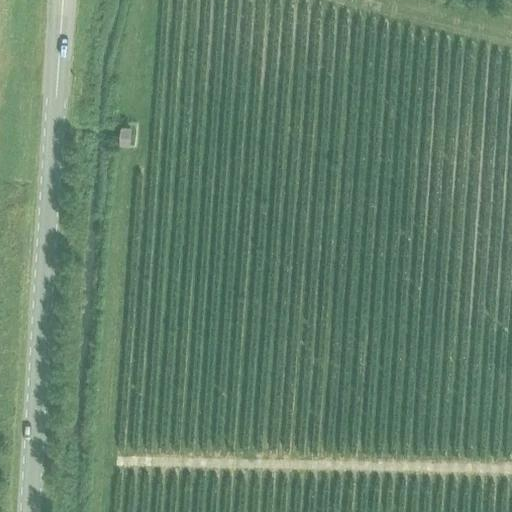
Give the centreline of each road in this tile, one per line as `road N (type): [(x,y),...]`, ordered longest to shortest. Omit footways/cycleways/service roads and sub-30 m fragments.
road 1 (track): [(100,511),(125,164),(144,154),(144,107),(134,90),(147,0)]
road 2 (secondary): [(31,511),(63,0)]
